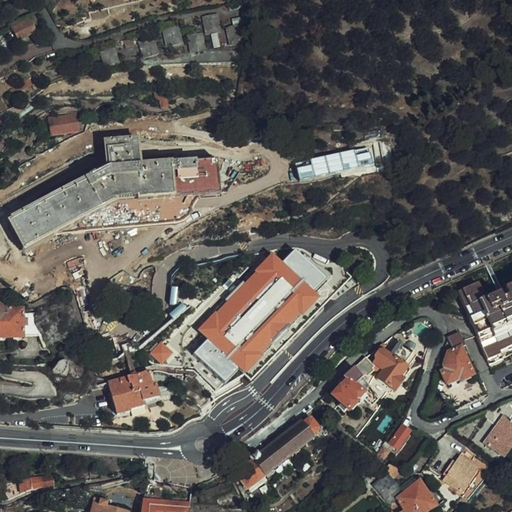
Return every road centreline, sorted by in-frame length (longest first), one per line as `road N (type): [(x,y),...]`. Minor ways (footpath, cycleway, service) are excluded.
road 1 (residential): [(511,392),(420,427),(414,415),(444,328),(430,310),(383,334),(233,454),(213,451)]
road 2 (secondary): [(246,423),(359,312),(511,235)]
road 3 (secondary): [(0,439),(151,448)]
